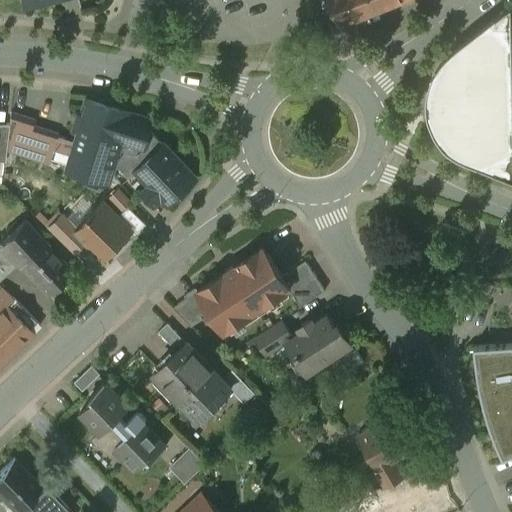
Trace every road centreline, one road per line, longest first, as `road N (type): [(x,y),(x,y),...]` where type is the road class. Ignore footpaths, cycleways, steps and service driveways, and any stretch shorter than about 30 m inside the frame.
road 1 (residential): [(324,192),(344,250),(421,369),(491,511)]
road 2 (residential): [(265,172),(0,405)]
road 3 (residential): [(371,152),(511,211)]
road 4 (residential): [(475,0),(356,84)]
road 5 (residential): [(0,50),(130,68)]
road 6 (residential): [(130,68),(253,106)]
road 7 (residential): [(356,84),(319,67),(299,68),(264,89),(253,106)]
